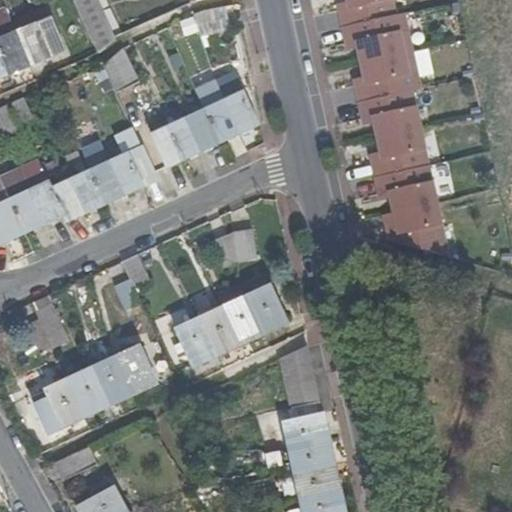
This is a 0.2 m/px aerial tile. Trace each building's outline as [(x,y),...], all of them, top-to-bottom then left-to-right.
[(94,0),(73,0),(98,53),(112,38),(94,0)] [(337,12),(341,28),(396,16),(392,0),(344,0),(345,3),(346,10),(337,12)] [(335,5),(337,12),(346,10),(345,3),(335,5)] [(0,12),(0,42),(13,72),(22,69),(33,65),(19,32),(11,7),(0,12)] [(184,18),(188,38),(233,28),(229,8),(184,18)] [(358,64),(413,52),(405,14),(396,16),(341,28),(344,45),(354,43),(355,49),(358,64)] [(53,17),(19,32),(33,65),(56,55),(67,50),(53,17)] [(0,42),(0,77),(4,76),(13,72),(0,42)] [(346,51),(355,49),(354,43),(344,45),(346,51)] [(119,90),(142,79),(128,50),(105,61),(119,90)] [(421,90),(413,52),(358,64),(362,79),(363,85),(354,87),(357,104),(413,92),(421,90)] [(106,94),(116,90),(106,67),(97,72),(106,94)] [(236,72),(215,81),(224,100),(245,90),(236,72)] [(352,81),(354,87),(363,85),(362,79),(352,81)] [(258,123),(245,90),(224,100),(238,132),(258,123)] [(375,140),(421,130),(413,92),(357,104),(361,121),(370,119),(372,125),(375,140)] [(33,118),(25,99),(12,104),(21,123),(33,118)] [(219,142),(238,132),(224,100),(205,109),(219,142)] [(0,130),(14,124),(7,106),(0,109),(0,130)] [(200,151),(219,142),(205,109),(185,118),(200,151)] [(167,167),(200,151),(185,118),(151,135),(167,167)] [(362,127),(372,125),(370,119),(361,121),(362,127)] [(374,179),(429,168),(421,130),(375,140),(378,154),(380,161),(370,163),(374,179)] [(142,145),(108,161),(123,194),(158,178),(142,145)] [(380,161),(378,154),(369,157),(370,163),(380,161)] [(63,214),(51,188),(38,160),(19,170),(20,171),(45,222),(63,214)] [(108,161),(89,170),(103,203),(123,194),(108,161)] [(392,215),(437,205),(429,168),(374,179),(377,196),(387,194),(389,200),(392,215)] [(89,170),(71,179),(85,211),(103,203),(89,170)] [(45,222),(20,171),(0,179),(0,180),(10,198),(20,217),(26,231),(45,222)] [(51,188),(63,214),(66,220),(85,211),(71,179),(51,188)] [(0,227),(6,240),(26,231),(20,217),(10,198),(0,180),(0,227)] [(379,202),(389,200),(387,194),(377,196),(379,202)] [(396,233),(398,246),(449,259),(437,205),(392,215),(382,217),(386,235),(396,233)] [(252,231),(233,234),(237,262),(257,259),(252,231)] [(216,265),(237,262),(233,234),(233,233),(212,236),(216,265)] [(396,233),(386,235),(387,243),(398,246),(396,233)] [(121,263),(130,283),(132,287),(148,279),(136,256),(121,263)] [(128,316),(142,307),(132,287),(130,283),(115,290),(128,316)] [(271,286),(246,298),(263,334),(288,323),(271,286)] [(246,298),(223,309),(240,345),(263,334),(246,298)] [(37,315),(43,326),(55,351),(69,345),(52,309),(37,315)] [(223,309),(201,320),(219,356),(240,345),(223,309)] [(177,331),(194,368),(219,356),(201,320),(177,331)] [(39,358),(55,351),(43,326),(27,335),(39,358)] [(317,387),(308,345),(281,358),(284,375),(295,421),(285,423),(290,449),(329,442),(317,387)] [(140,349),(116,361),(133,397),(158,385),(140,349)] [(116,361),(93,372),(110,408),(133,397),(116,361)] [(93,372),(70,383),(88,419),(110,408),(93,372)] [(47,394),(47,395),(51,403),(37,410),(51,436),(88,419),(70,383),(47,394)] [(37,410),(51,403),(47,395),(33,402),(37,410)] [(332,455),(329,442),(290,449),(296,475),(335,467),(332,455)] [(98,464),(89,446),(56,462),(65,479),(98,464)] [(217,467),(218,451),(195,451),(195,467),(217,467)] [(338,481),(335,467),(296,475),(301,499),(340,491),(338,481)] [(114,488),(78,507),(80,511),(123,511),(126,511),(114,488)] [(344,511),(340,491),(301,499),(303,511),(344,511)]
